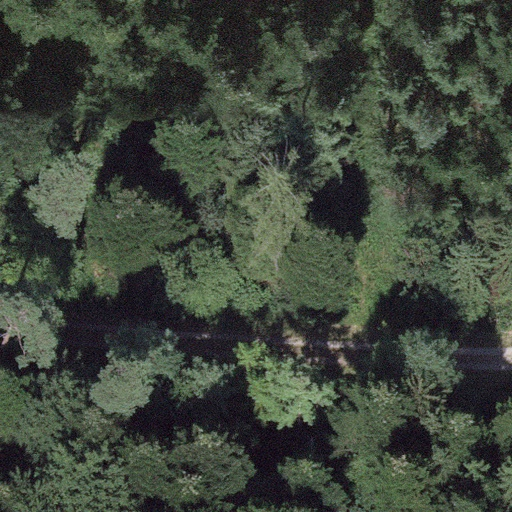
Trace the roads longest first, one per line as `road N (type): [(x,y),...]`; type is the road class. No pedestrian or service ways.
road 1 (track): [(0,333),(511,365)]
road 2 (track): [(380,358),(363,0)]
